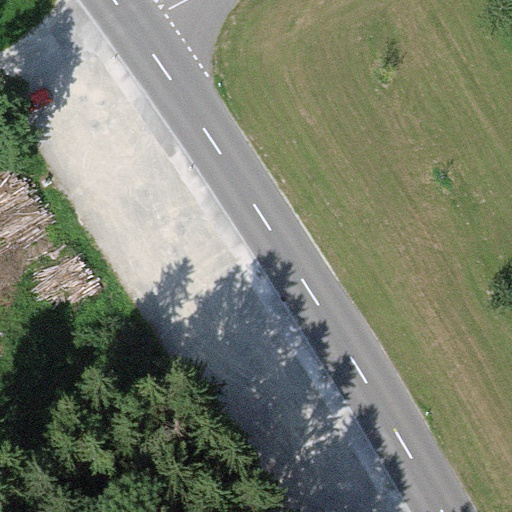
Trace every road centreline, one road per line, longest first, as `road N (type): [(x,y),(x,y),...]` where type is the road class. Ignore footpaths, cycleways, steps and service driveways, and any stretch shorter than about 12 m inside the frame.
road 1 (tertiary): [(117,0),(285,248),(442,511)]
road 2 (track): [(0,86),(136,24)]
